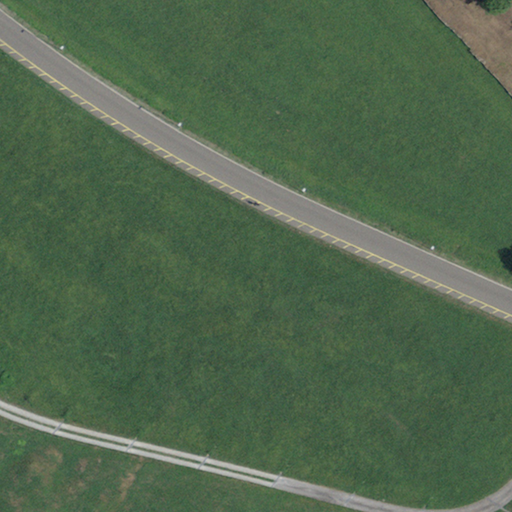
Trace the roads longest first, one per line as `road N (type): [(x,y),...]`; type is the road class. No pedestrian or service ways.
road 1 (tertiary): [(0,26),(222,170),(511,304)]
road 2 (track): [(0,408),(397,511)]
